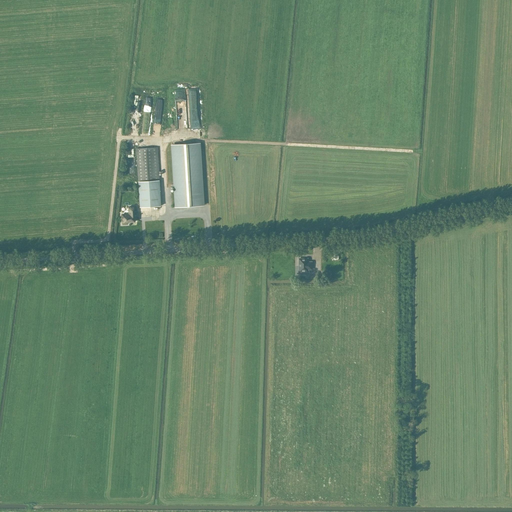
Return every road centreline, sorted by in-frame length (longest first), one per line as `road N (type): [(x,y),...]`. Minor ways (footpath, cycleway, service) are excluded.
road 1 (unclassified): [(0,261),(338,239),(511,206)]
road 2 (track): [(135,0),(109,234),(73,242),(74,256)]
road 3 (track): [(119,138),(160,139),(168,250)]
